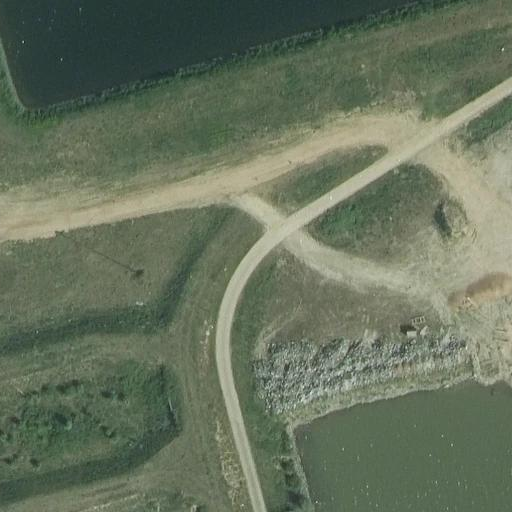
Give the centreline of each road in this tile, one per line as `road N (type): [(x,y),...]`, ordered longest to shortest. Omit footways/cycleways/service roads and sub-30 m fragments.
road 1 (track): [(216,511),(174,349),(103,342),(0,371)]
road 2 (track): [(25,511),(205,466)]
